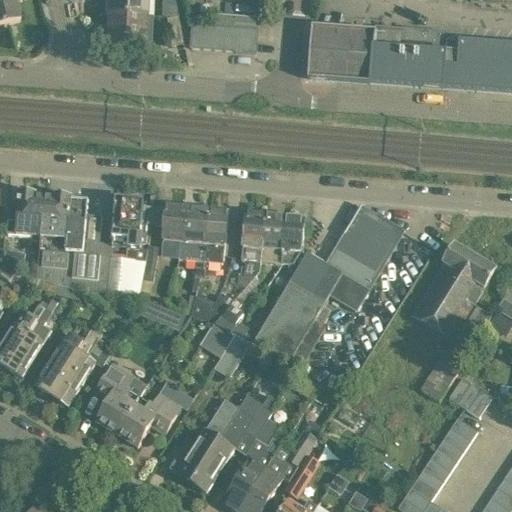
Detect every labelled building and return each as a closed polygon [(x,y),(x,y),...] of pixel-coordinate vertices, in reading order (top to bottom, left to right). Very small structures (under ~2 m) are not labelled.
[(0,0),(0,28),(19,23),(12,0),(0,0)] [(109,0),(108,17),(148,19),(149,0),(109,0)] [(167,20),(179,21),(176,5),(164,7),(167,20)] [(148,19),(108,17),(107,44),(147,45),(148,19)] [(237,31),(238,19),(230,18),(224,18),(213,17),(213,27),(214,27),(225,28),(237,29),(236,31),(237,31)] [(179,21),(167,20),(172,49),(184,47),(179,21)] [(201,52),(203,27),(191,26),(189,51),(201,52)] [(213,27),(203,27),(201,52),(212,53),(214,27),(213,27)] [(214,27),(212,53),(223,54),(225,28),(214,27)] [(237,29),(225,28),(223,54),(234,55),(235,43),(236,31),(237,29)] [(236,31),(235,43),(257,45),(258,33),(237,31),(236,31)] [(511,96),(511,49),(443,44),(444,34),(402,31),(402,38),(313,31),(309,81),(511,96)] [(235,43),(234,55),(256,57),(257,45),(235,43)] [(40,240),(44,200),(35,199),(36,197),(19,195),(16,225),(8,225),(7,237),(40,240)] [(44,200),(40,240),(61,242),(60,255),(39,253),(37,278),(44,280),(60,285),(72,289),(77,201),(71,201),(71,200),(53,198),(53,201),(44,200)] [(88,202),(77,201),(72,289),(91,294),(113,301),(138,308),(143,283),(147,265),(146,264),(133,263),(112,261),(113,248),(111,247),(98,246),(101,220),(86,218),(88,202)] [(144,207),(115,204),(111,247),(113,248),(112,261),(133,263),(146,264),(148,254),(140,252),(140,247),(149,247),(154,209),(144,208),(144,207)] [(306,259),(283,298),(260,337),(255,346),(289,366),(296,354),(299,356),(292,366),(301,371),(325,330),(317,325),(303,348),(301,346),(329,299),(356,315),(404,234),(361,208),(325,268),(307,258),(306,259)] [(188,245),(190,212),(166,210),(161,261),(181,263),(182,245),(188,245)] [(182,245),(181,263),(196,264),(194,281),(192,293),(197,295),(191,319),(197,321),(203,294),(198,293),(200,281),(205,282),(207,265),(211,214),(190,212),(188,245),(182,245)] [(211,214),(207,265),(223,267),(224,249),(225,249),(228,216),(211,214)] [(261,266),(265,218),(246,216),(243,251),(242,264),(245,265),(261,266)] [(265,218),(261,266),(282,268),(286,220),(265,218)] [(286,220),(282,268),(294,269),(291,275),(290,274),(278,294),(283,298),(306,259),(301,257),(305,222),(286,220)] [(491,318),(475,308),(484,292),(496,272),(455,247),(410,318),(453,344),(421,395),(438,405),(491,318)] [(147,265),(143,283),(153,285),(159,251),(148,249),(148,254),(146,264),(147,265)] [(23,273),(26,257),(6,254),(3,270),(23,273)] [(261,266),(245,265),(244,279),(256,280),(260,275),(261,266)] [(16,275),(2,271),(0,273),(0,279),(8,285),(16,275)] [(57,295),(60,285),(44,280),(41,290),(57,295)] [(511,286),(503,302),(511,307),(511,286)] [(113,301),(91,294),(87,300),(106,311),(113,301)] [(203,294),(197,321),(209,325),(216,306),(205,303),(208,296),(203,294)] [(216,306),(209,325),(214,327),(230,308),(234,304),(219,298),(216,306)] [(46,312),(52,316),(58,306),(52,302),(46,312)] [(138,316),(153,322),(159,309),(144,302),(138,316)] [(511,307),(503,302),(496,313),(511,322),(511,307)] [(0,367),(8,372),(45,312),(39,308),(31,321),(23,316),(0,352),(0,367)] [(244,318),(230,308),(214,327),(231,336),(237,329),(236,328),(244,318)] [(45,312),(8,372),(22,381),(51,333),(44,329),(52,316),(45,312)] [(487,331),(497,336),(505,321),(496,316),(487,331)] [(231,336),(214,327),(199,349),(220,362),(237,339),(231,336)] [(260,337),(248,331),(242,342),(251,347),(254,348),(255,346),(260,337)] [(92,332),(83,346),(50,399),(68,410),(95,367),(87,361),(101,338),(92,332)] [(50,399),(83,346),(69,337),(35,390),(50,399)] [(237,339),(220,362),(214,372),(230,382),(251,347),(242,342),(237,339)] [(117,438),(139,401),(126,393),(133,381),(112,369),(96,396),(98,397),(101,391),(113,398),(97,425),(117,438)] [(307,398),(316,386),(303,377),(294,390),(307,398)] [(492,400),(462,380),(449,400),(479,420),(492,400)] [(139,401),(117,438),(137,450),(154,423),(166,431),(162,436),(164,438),(181,411),(187,415),(194,403),(166,386),(159,397),(160,398),(153,410),(139,401)] [(239,412),(192,487),(206,497),(241,442),(245,444),(248,439),(255,443),(268,422),(273,415),(271,414),(263,409),(263,408),(248,398),(239,412)] [(263,408),(263,409),(271,414),(277,403),(269,398),(263,408)] [(192,487),(239,412),(225,403),(206,433),(205,433),(196,448),(188,443),(169,472),(177,477),(177,478),(192,487)] [(458,421),(451,431),(471,445),(478,435),(458,421)] [(268,422),(255,443),(265,449),(255,465),(251,462),(223,507),(230,511),(241,511),(282,448),(273,442),(281,430),(268,422)] [(451,431),(444,441),(464,455),(471,445),(451,431)] [(282,448),(241,511),(263,511),(283,482),(289,486),(304,462),(317,443),(303,434),(291,453),(282,448)] [(464,455),(444,441),(438,451),(458,465),(464,455)] [(438,451),(431,461),(451,475),(458,465),(438,451)] [(319,468),(307,460),(285,494),(298,501),(319,468)] [(451,475),(431,461),(424,471),(444,485),(451,475)] [(444,485),(424,471),(418,481),(438,495),(444,485)] [(336,479),(328,491),(337,497),(345,484),(336,479)] [(438,495),(418,481),(398,511),(426,511),(431,505),(438,495)] [(511,486),(505,481),(498,491),(511,500),(511,486)] [(511,511),(511,500),(498,491),(491,501),(507,511),(511,511)] [(507,511),(491,501),(485,511),(507,511)] [(314,511),(317,509),(307,503),(302,511),(289,504),(284,511),(314,511)] [(361,511),(374,511),(377,509),(367,503),(361,511)]
